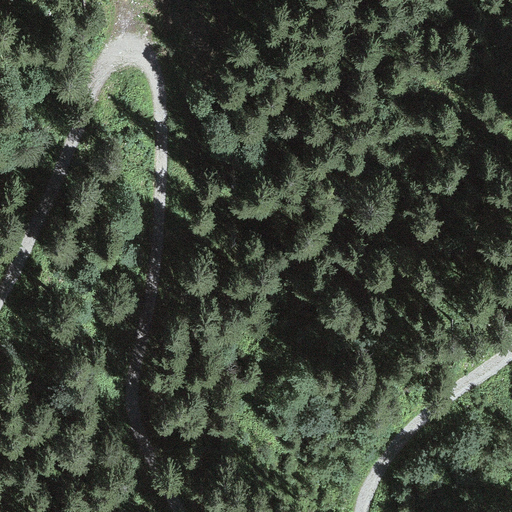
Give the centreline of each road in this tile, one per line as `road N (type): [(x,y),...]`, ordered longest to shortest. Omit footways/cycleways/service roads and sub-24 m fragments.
road 1 (track): [(0,305),(100,96),(124,66),(150,72),(163,113),(156,254),(136,344),(138,382),(179,511)]
road 2 (track): [(366,511),(378,474),(418,421),(511,353)]
